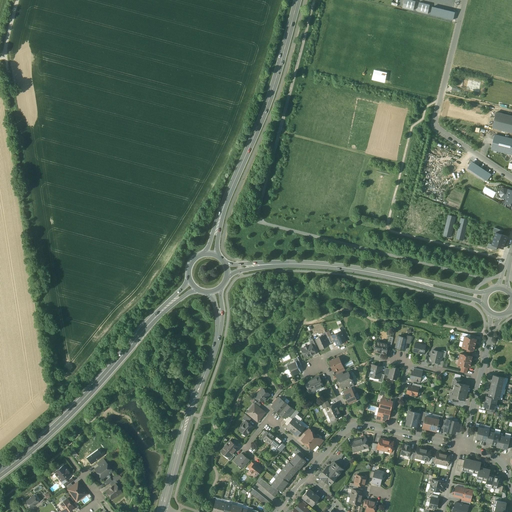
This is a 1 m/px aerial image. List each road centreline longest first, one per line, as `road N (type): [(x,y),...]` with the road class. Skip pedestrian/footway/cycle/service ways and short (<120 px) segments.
road 1 (track): [(55,372),(4,49)]
road 2 (track): [(508,260),(386,228),(412,127),(440,99)]
road 3 (primary): [(0,473),(58,426),(167,305)]
road 4 (primary): [(297,0),(271,92),(219,221)]
road 5 (track): [(486,279),(259,222)]
road 6 (track): [(259,222),(314,0)]
road 7 (residential): [(511,177),(434,124),(464,0)]
road 8 (secondary): [(268,264),(346,268),(485,297)]
road 9 (tertiary): [(161,511),(219,326)]
